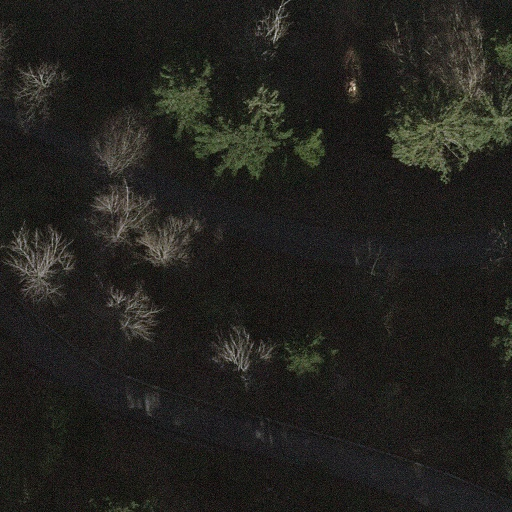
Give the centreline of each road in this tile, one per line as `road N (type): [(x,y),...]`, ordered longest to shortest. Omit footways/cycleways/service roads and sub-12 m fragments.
road 1 (unclassified): [(497,511),(481,501),(149,415),(0,318)]
road 2 (unclassified): [(0,117),(274,233),(410,258),(511,243)]
